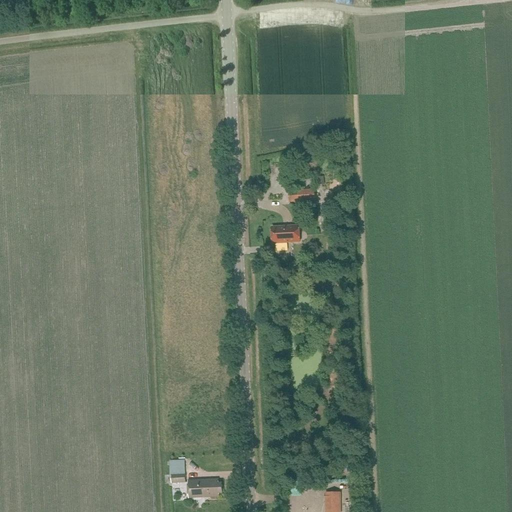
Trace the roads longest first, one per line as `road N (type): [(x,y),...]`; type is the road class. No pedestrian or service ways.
road 1 (tertiary): [(251,511),(226,0)]
road 2 (unknown): [(226,15),(396,0)]
